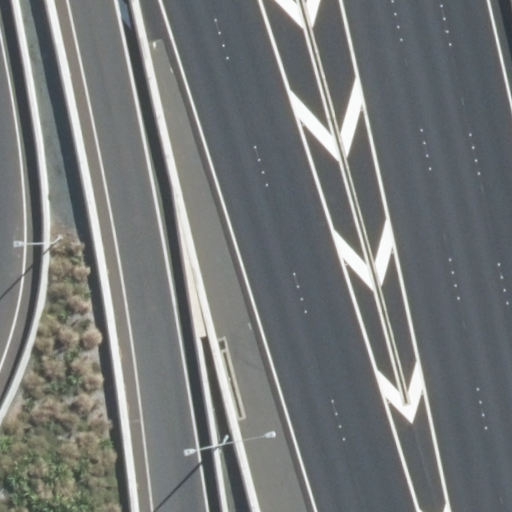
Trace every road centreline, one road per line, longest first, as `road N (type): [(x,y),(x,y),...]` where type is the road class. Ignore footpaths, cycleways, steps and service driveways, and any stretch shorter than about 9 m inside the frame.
road 1 (motorway): [(421,511),(265,0)]
road 2 (motorway): [(511,338),(433,0)]
